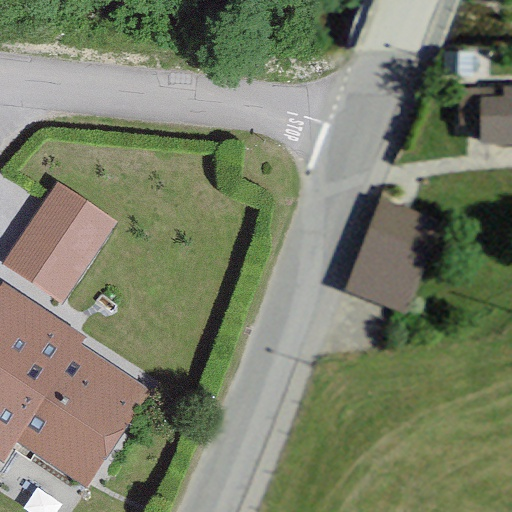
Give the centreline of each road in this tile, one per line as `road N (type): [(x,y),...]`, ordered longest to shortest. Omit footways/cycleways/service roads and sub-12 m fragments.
road 1 (residential): [(213,511),(358,132)]
road 2 (residential): [(358,132),(247,103),(0,78)]
road 3 (residential): [(358,132),(410,0)]
